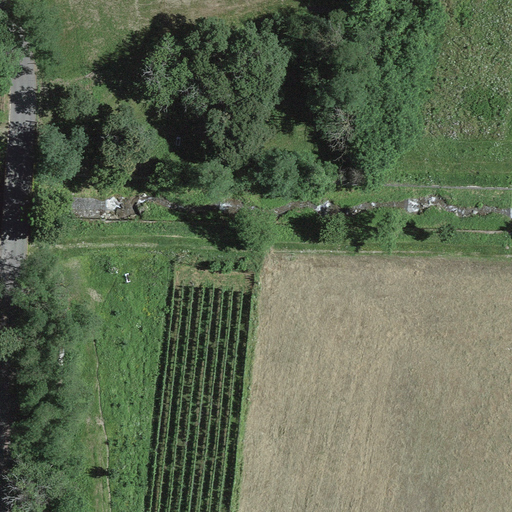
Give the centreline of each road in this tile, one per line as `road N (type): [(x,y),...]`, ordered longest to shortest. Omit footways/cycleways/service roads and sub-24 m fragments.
road 1 (tertiary): [(16,247),(23,83),(1,0)]
road 2 (tertiary): [(0,495),(16,247)]
